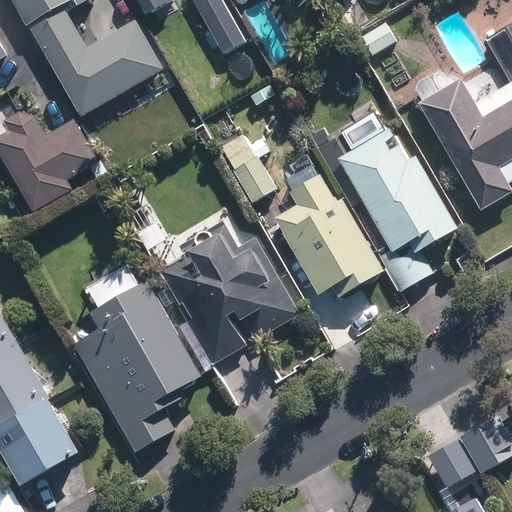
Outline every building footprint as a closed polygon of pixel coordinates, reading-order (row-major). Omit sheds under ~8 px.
[(29,25),(82,116),(165,68),(136,18),(87,47),(63,5),(71,0),(11,0),(27,26),(29,25)] [(136,0),(146,16),(172,0),(136,0)] [(247,40),(224,0),(192,0),(223,53),(247,40)] [(231,0),(242,18),(267,4),(264,0),(231,0)] [(372,56),(396,41),(385,22),(361,36),(372,56)] [(417,107),(480,213),(511,194),(511,192),(508,186),(511,183),(511,27),(485,43),(510,86),(475,106),(461,82),(417,107)] [(337,93),(330,82),(320,88),(327,99),(337,93)] [(0,137),(0,154),(34,213),(72,191),(66,181),(99,162),(75,120),(46,137),(35,118),(21,114),(6,123),(11,131),(0,137)] [(458,230),(417,159),(410,164),(391,131),(338,161),(344,170),(335,175),(352,206),(361,201),(392,253),(382,259),(402,294),(435,274),(422,251),(458,230)] [(255,158),(243,136),(222,148),(235,170),(234,171),(253,204),(276,190),(257,157),(255,158)] [(120,163),(113,150),(103,156),(111,169),(120,163)] [(112,173),(104,160),(92,166),(100,180),(112,173)] [(129,192),(117,172),(107,178),(118,198),(129,192)] [(338,299),(383,274),(341,202),(336,205),(320,176),(288,195),(296,208),(274,221),(284,236),(282,237),(318,298),(332,290),(338,299)] [(302,315),(257,237),(240,247),(226,222),(181,247),(186,257),(161,271),(181,306),(185,304),(193,320),(189,323),(214,366),(248,347),(231,317),(235,315),(240,323),(245,320),(257,341),(302,315)] [(74,345),(135,453),(176,430),(165,409),(183,399),(179,390),(202,377),(148,282),(90,315),(99,331),(74,345)] [(0,449),(22,486),(79,453),(48,400),(51,399),(0,311),(0,449)] [(511,457),(511,439),(499,417),(462,438),(484,474),(511,457)] [(466,491),(485,480),(461,439),(427,459),(446,491),(461,483),(466,491)] [(434,511),(487,511),(475,489),(434,511)]
